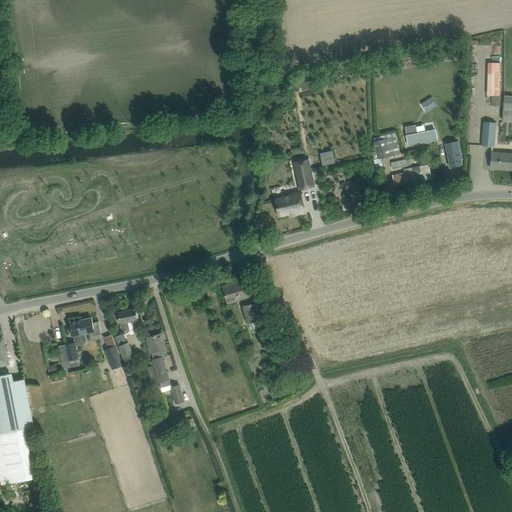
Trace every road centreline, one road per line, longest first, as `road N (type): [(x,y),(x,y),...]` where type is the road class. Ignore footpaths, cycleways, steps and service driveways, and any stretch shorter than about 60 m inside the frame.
road 1 (unclassified): [(0,311),(152,280),(404,206),(511,196)]
road 2 (track): [(196,408),(152,280)]
